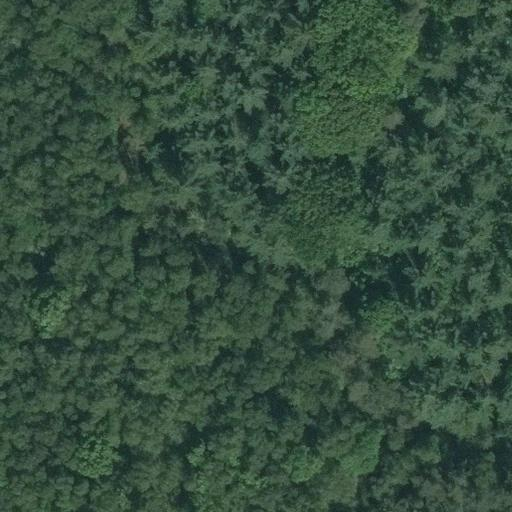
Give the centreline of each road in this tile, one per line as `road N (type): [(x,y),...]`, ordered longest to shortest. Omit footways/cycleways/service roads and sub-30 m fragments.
road 1 (track): [(128,0),(129,21),(261,212),(314,238)]
road 2 (track): [(314,238),(319,305),(414,463)]
road 3 (track): [(297,511),(511,422)]
